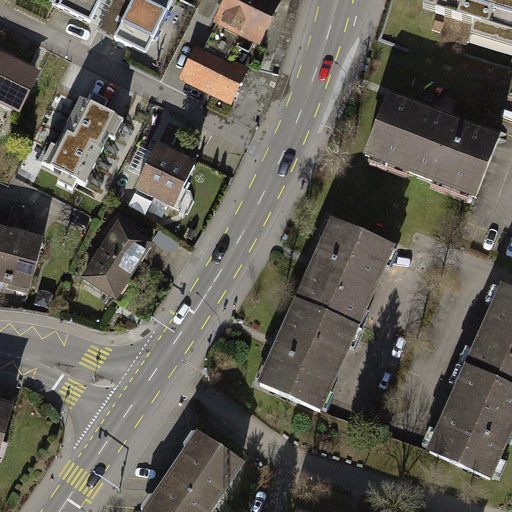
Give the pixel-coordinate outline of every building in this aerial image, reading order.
[(63,0),(58,11),(97,31),(112,0),(63,0)] [(116,41),(136,0),(114,0),(98,33),(116,41)] [(176,2),(171,0),(136,0),(116,41),(148,57),(176,2)] [(285,2),(282,0),(228,0),(215,28),(262,51),(285,2)] [(511,0),(446,0),(445,5),(511,25),(511,0)] [(229,63),(196,48),(180,83),(232,107),(249,69),(230,60),(229,63)] [(0,60),(0,106),(25,118),(43,82),(0,60)] [(504,140),(388,98),(363,164),(479,207),(504,140)] [(58,122),(37,165),(94,192),(114,148),(58,122)] [(157,149),(136,193),(175,212),(196,167),(157,149)] [(337,224),(301,308),(359,333),(396,249),(337,224)] [(157,251),(120,228),(84,284),(120,307),(157,251)] [(0,269),(9,235),(0,232),(0,269)] [(0,269),(0,287),(31,296),(45,244),(9,235),(0,269)] [(511,299),(505,297),(469,377),(511,396),(511,299)] [(301,308),(264,391),(322,417),(359,333),(301,308)] [(511,396),(469,377),(432,457),(497,487),(511,454),(511,396)] [(0,468),(2,469),(16,413),(0,409),(0,468)] [(214,511),(243,472),(198,441),(148,511),(214,511)]
